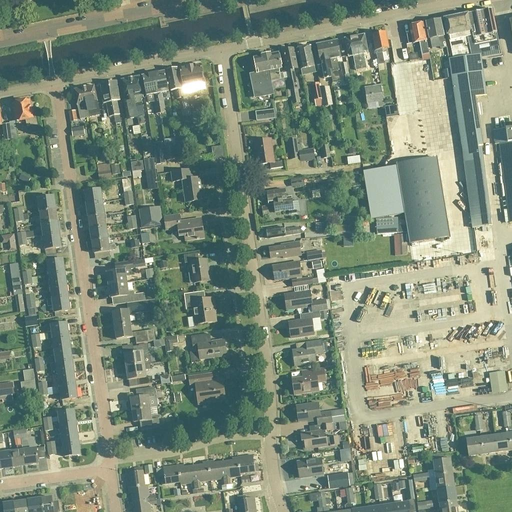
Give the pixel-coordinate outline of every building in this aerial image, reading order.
[(492,11),(481,13),(491,58),(501,56),(492,11)] [(481,60),(491,58),(481,13),(468,16),(472,38),(467,39),(471,58),(481,57),(481,60)] [(450,71),(452,79),(462,151),(472,230),(490,228),(480,149),(483,148),(475,99),(486,97),(481,60),(481,57),(471,58),(467,39),(472,38),(468,16),(444,21),(446,30),(447,30),(449,42),(453,61),(449,62),(450,71)] [(440,21),(427,24),(430,41),(438,39),(440,50),(446,49),(444,37),(443,37),(440,21)] [(411,36),(407,37),(409,46),(413,45),(420,44),(422,56),(429,55),(423,25),(409,27),(411,36)] [(385,33),(372,36),(378,66),(385,65),(382,51),(389,50),(385,33)] [(353,58),(356,72),(366,70),(363,55),(368,55),(367,49),(369,48),(368,41),(367,41),(368,42),(366,43),(364,36),(345,40),(348,58),(353,58)] [(337,42),(325,45),(329,61),(330,61),(331,66),(332,71),(329,72),(329,73),(330,79),(338,77),(336,70),(339,70),(337,60),(340,59),(337,42)] [(331,66),(330,61),(329,61),(325,45),(317,46),(320,63),(323,63),(325,74),(329,73),(329,72),(332,71),(331,66)] [(310,48),(297,50),(301,71),(314,68),(310,48)] [(297,82),(296,83),(293,71),(297,70),(294,51),(283,53),(289,84),(291,92),(299,90),(297,82)] [(271,83),(281,81),(284,81),(283,75),(280,75),(279,71),(281,70),(278,55),(270,56),(266,57),(271,83)] [(271,83),(266,57),(263,57),(263,58),(254,60),(254,61),(252,62),(253,68),(255,67),(257,75),(250,76),(252,87),(259,86),(262,99),(273,96),(271,83)] [(340,65),(342,76),(348,75),(346,64),(340,65)] [(179,71),(183,89),(205,85),(200,66),(179,71)] [(176,70),(166,72),(170,91),(174,90),(176,100),(185,99),(183,88),(180,89),(176,70)] [(164,73),(153,75),(161,115),(165,114),(161,94),(168,93),(164,73)] [(161,115),(153,75),(142,78),(146,97),(152,96),(156,116),(161,115)] [(136,112),(137,118),(144,116),(141,103),(142,97),(139,78),(130,80),(136,112)] [(132,119),(137,118),(136,112),(130,80),(121,82),(125,100),(122,101),(126,120),(132,119)] [(114,118),(115,126),(121,125),(117,103),(120,103),(116,83),(109,85),(114,118)] [(109,119),(114,118),(109,85),(100,86),(104,106),(107,105),(109,119)] [(85,101),(89,118),(100,116),(94,87),(83,90),(85,101)] [(381,87),(365,89),(367,105),(378,104),(378,109),(384,108),(381,87)] [(332,106),(329,88),(319,90),(323,108),(332,106)] [(74,92),(80,120),(89,118),(85,101),(83,90),(74,92)] [(314,101),(320,100),(319,90),(312,91),(314,101)] [(290,93),(292,106),(300,104),(298,92),(290,93)] [(187,100),(180,101),(182,118),(190,116),(187,100)] [(15,105),(13,105),(15,116),(14,117),(15,120),(16,121),(17,123),(25,121),(27,129),(30,128),(31,135),(39,134),(36,119),(33,119),(32,114),(31,114),(28,102),(20,104),(19,102),(16,103),(15,105)] [(396,107),(384,108),(385,118),(398,116),(396,107)] [(273,111),(255,113),(256,122),(274,120),(273,111)] [(71,130),(72,138),(84,136),(83,128),(71,130)] [(511,128),(493,131),(495,145),(499,145),(509,225),(511,224),(511,128)] [(153,153),(151,139),(142,140),(144,154),(153,153)] [(299,160),(298,152),(296,140),(288,141),(291,161),(299,160)] [(274,164),(271,141),(254,143),(258,167),(270,165),(271,171),(283,169),(282,163),(274,164)] [(184,146),(174,147),(176,161),(186,160),(184,146)] [(223,147),(211,148),(213,160),(224,158),(223,147)] [(330,158),(328,147),(320,148),(322,160),(330,158)] [(173,148),(164,149),(166,163),(175,162),(173,148)] [(298,152),(299,160),(300,163),(314,161),(313,150),(298,152)] [(154,153),(155,166),(165,165),(164,152),(154,153)] [(347,166),(360,164),(359,157),(346,159),(347,166)] [(380,170),(363,173),(371,221),(389,218),(404,215),(409,245),(415,244),(449,238),(437,160),(396,166),(396,168),(381,170),(380,170)] [(110,166),(111,176),(120,175),(118,165),(110,166)] [(99,181),(111,180),(110,172),(98,173),(99,181)] [(191,172),(190,172),(171,174),(172,183),(182,182),(185,204),(204,202),(203,193),(201,193),(199,179),(192,180),(191,172)] [(341,189),(340,181),(327,183),(328,191),(341,189)] [(85,193),(87,207),(102,205),(99,184),(88,186),(89,193),(85,193)] [(298,203),(292,204),(292,201),(287,202),(285,191),(266,194),(267,204),(273,204),(274,214),(288,212),(288,215),(299,213),(298,203)] [(21,201),(21,193),(12,193),(13,201),(21,201)] [(132,199),(131,193),(123,194),(124,201),(132,199)] [(40,214),(55,212),(54,198),(38,201),(40,214)] [(132,199),(124,201),(125,207),(133,206),(132,199)] [(89,219),(104,217),(102,205),(87,207),(89,219)] [(159,209),(139,212),(142,230),(162,227),(159,209)] [(42,226),(57,224),(55,212),(40,214),(36,215),(36,220),(41,219),(42,226)] [(90,231),(106,229),(104,217),(89,219),(90,231)] [(164,219),(165,228),(166,232),(178,230),(179,238),(184,237),(185,242),(203,240),(200,221),(180,224),(178,217),(164,219)] [(377,236),(398,235),(397,219),(376,221),(377,236)] [(57,224),(42,226),(44,238),(59,236),(57,224)] [(321,227),(304,229),(305,245),(319,244),(318,237),(322,237),(321,227)] [(92,243),(108,241),(106,229),(90,231),(92,243)] [(268,240),(300,235),(299,229),(285,231),(284,229),(267,232),(268,240)] [(29,238),(30,248),(42,247),(41,231),(32,231),(32,237),(29,238)] [(149,244),(148,234),(140,235),(141,245),(149,244)] [(15,242),(14,235),(0,237),(1,244),(15,242)] [(59,236),(44,238),(46,252),(61,250),(59,236)] [(393,237),(394,258),(406,258),(405,236),(393,237)] [(108,241),(92,243),(94,256),(98,255),(99,261),(110,259),(109,253),(115,252),(115,247),(108,247),(108,241)] [(131,250),(139,248),(138,241),(130,243),(131,250)] [(300,245),(298,245),(298,244),(280,246),(281,248),(269,250),(271,260),(282,258),(282,259),(300,257),(299,250),(301,250),(302,249),(301,245),(300,245)] [(321,252),(306,254),(307,263),(318,261),(322,260),(321,252)] [(197,255),(183,257),(184,264),(190,264),(191,267),(188,268),(190,285),(193,284),(209,282),(206,261),(198,262),(197,255)] [(49,277),(64,275),(62,261),(57,262),(56,256),(46,258),(47,263),(49,277)] [(118,272),(106,274),(108,287),(125,284),(124,278),(130,277),(129,271),(132,270),(131,263),(117,265),(118,272)] [(312,285),(311,279),(301,280),(299,264),(272,268),(274,282),(296,279),(296,281),(291,282),(292,288),(312,285)] [(50,283),(51,289),(66,287),(64,275),(49,277),(45,278),(46,284),(50,283)] [(21,296),(19,281),(11,282),(13,297),(21,296)] [(123,305),(127,305),(137,303),(136,296),(133,297),(132,293),(126,293),(125,284),(108,287),(110,300),(122,298),(123,305)] [(67,299),(66,287),(51,289),(52,295),(44,296),(45,302),(48,301),(67,299)] [(312,314),(319,313),(326,312),(326,311),(325,301),(310,303),(309,292),(283,296),(286,312),(311,308),(312,314)] [(204,301),(203,293),(183,296),(185,312),(192,311),(195,326),(215,324),(212,300),(204,301)] [(67,299),(48,301),(49,308),(53,307),(54,314),(69,312),(67,299)] [(158,310),(157,301),(146,303),(147,312),(158,310)] [(112,313),(114,327),(130,325),(129,316),(147,314),(145,302),(137,303),(127,305),(128,311),(112,313)] [(319,313),(312,314),(299,316),(299,322),(287,324),(290,340),(313,336),(311,321),(320,319),(319,313)] [(37,326),(36,318),(25,320),(26,328),(37,326)] [(53,341),(68,339),(66,325),(51,327),(53,341)] [(131,334),(130,325),(114,327),(116,341),(135,339),(136,345),(155,342),(154,331),(131,334)] [(210,343),(209,335),(191,338),(193,353),(189,354),(191,364),(200,363),(200,361),(226,357),(223,341),(210,343)] [(177,337),(164,339),(166,354),(173,353),(172,346),(178,345),(177,337)] [(53,341),(55,353),(70,351),(68,339),(53,341)] [(322,353),(320,342),(305,344),(306,351),(292,353),(294,367),(315,364),(313,354),(322,353)] [(125,368),(150,365),(150,364),(149,358),(148,358),(146,346),(132,348),(133,354),(123,356),(125,368)] [(55,353),(56,365),(71,363),(70,351),(55,353)] [(56,365),(58,377),(73,375),(71,363),(56,365)] [(149,366),(150,365),(125,368),(127,381),(128,381),(129,388),(152,385),(151,378),(145,378),(144,371),(150,370),(149,366)] [(292,381),(295,396),(318,392),(317,383),(325,382),(323,370),(301,373),(302,380),(292,381)] [(491,392),(508,391),(507,371),(490,372),(491,392)] [(58,377),(60,389),(75,387),(73,375),(58,377)] [(211,375),(188,378),(189,386),(195,385),(198,405),(224,401),(221,380),(212,382),(211,375)] [(472,379),(461,380),(462,391),(472,390),(472,379)] [(438,396),(448,393),(445,381),(435,384),(438,396)] [(0,398),(11,396),(14,396),(12,386),(0,387),(0,398)] [(62,402),(71,401),(77,400),(75,387),(60,389),(62,402)] [(131,412),(150,409),(148,401),(155,400),(153,389),(136,391),(137,399),(130,400),(131,412)] [(34,392),(18,394),(19,402),(36,399),(34,392)] [(332,424),(330,413),(320,414),(318,404),(296,408),(299,423),(317,421),(318,427),(330,425),(332,424)] [(150,409),(131,412),(133,423),(140,422),(141,431),(159,428),(158,417),(151,418),(150,409)] [(334,424),(345,423),(343,410),(330,412),(330,413),(332,424),(334,424)] [(59,425),(75,423),(73,413),(58,415),(59,425)] [(482,424),(481,416),(473,417),(474,425),(482,424)] [(61,437),(76,435),(75,423),(59,425),(61,437)] [(482,424),(474,425),(476,433),(483,432),(482,424)] [(330,425),(318,427),(314,427),(314,433),(300,435),(302,443),(304,443),(306,451),(339,446),(338,438),(325,440),(324,433),(331,432),(331,431),(330,425)] [(27,439),(25,431),(18,432),(20,440),(27,439)] [(14,441),(20,440),(18,432),(12,433),(14,441)] [(434,444),(433,433),(423,433),(423,434),(419,434),(419,445),(434,444)] [(63,449),(78,447),(76,435),(61,437),(63,449)] [(511,452),(509,436),(495,438),(497,454),(511,452)] [(481,440),(483,456),(497,454),(495,438),(481,440)] [(483,456),(481,440),(466,442),(469,458),(483,456)] [(78,447),(63,449),(64,459),(79,457),(78,447)] [(36,450),(38,459),(45,459),(43,449),(36,450)] [(23,452),(25,468),(38,466),(38,459),(36,450),(23,452)] [(11,454),(13,469),(25,468),(23,452),(11,454)] [(0,464),(1,471),(13,469),(11,454),(0,455),(0,464)] [(236,459),(236,462),(237,462),(239,476),(257,473),(256,467),(253,468),(252,457),(236,459)] [(321,460),(298,464),(300,480),(317,477),(323,476),(323,475),(321,460)] [(451,461),(445,462),(434,463),(435,472),(428,473),(429,475),(421,476),(422,482),(429,481),(429,478),(436,477),(453,475),(451,461)] [(240,478),(239,476),(237,462),(236,462),(222,464),(225,486),(229,486),(228,479),(240,478)] [(225,486),(222,464),(207,466),(209,482),(220,480),(221,487),(225,486)] [(199,483),(209,482),(207,466),(192,468),(195,490),(200,490),(199,483)] [(179,484),(177,470),(178,470),(178,467),(162,469),(164,480),(160,480),(161,486),(179,484)] [(130,489),(144,487),(142,468),(135,469),(136,473),(126,474),(128,489),(130,489)] [(192,468),(178,470),(177,470),(179,484),(179,486),(191,484),(191,491),(195,490),(192,468)] [(353,475),(327,478),(329,490),(350,487),(354,487),(353,475)] [(438,491),(454,489),(453,475),(436,477),(438,491)] [(411,482),(399,483),(400,491),(407,490),(408,502),(414,501),(411,482)] [(373,486),(374,494),(381,493),(380,485),(373,486)] [(147,486),(144,487),(130,489),(132,504),(155,500),(155,496),(149,497),(147,486)] [(440,505),(456,503),(454,489),(438,491),(440,505)] [(323,493),(316,494),(318,502),(325,501),(323,493)] [(375,501),(378,501),(382,500),(381,493),(374,494),(375,501)] [(254,511),(253,499),(242,501),(242,497),(236,498),(237,511),(254,511)] [(345,511),(352,511),(351,505),(354,505),(353,497),(347,498),(348,505),(345,507),(345,511)] [(52,511),(52,503),(51,498),(40,500),(42,511),(52,511)] [(27,511),(42,511),(40,500),(26,502),(27,511)] [(155,500),(132,504),(133,511),(150,511),(150,505),(156,504),(155,500)] [(326,508),(325,501),(318,502),(319,509),(317,509),(316,511),(323,511),(323,509),(326,508)] [(27,511),(26,502),(13,504),(13,511),(27,511)] [(424,503),(425,511),(432,509),(431,502),(424,503)] [(416,504),(417,511),(424,511),(425,511),(424,503),(416,504)] [(433,511),(436,511),(441,511),(440,511),(457,511),(456,503),(440,505),(433,506),(433,511)]
